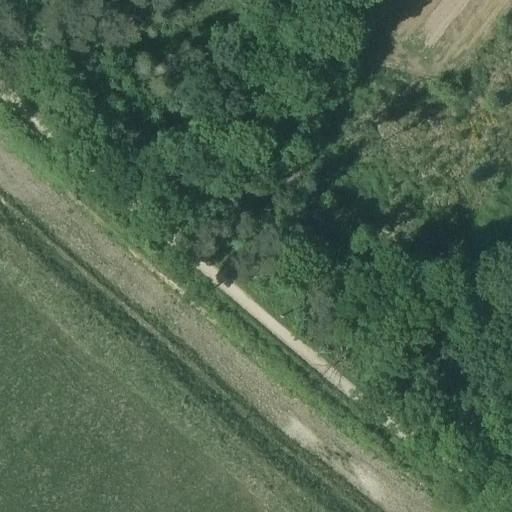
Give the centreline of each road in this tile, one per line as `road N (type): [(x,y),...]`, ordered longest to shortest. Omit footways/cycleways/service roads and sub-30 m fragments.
road 1 (track): [(0,91),(378,413),(476,487),(511,500)]
road 2 (track): [(105,184),(166,142),(232,111),(301,58),(355,41)]
